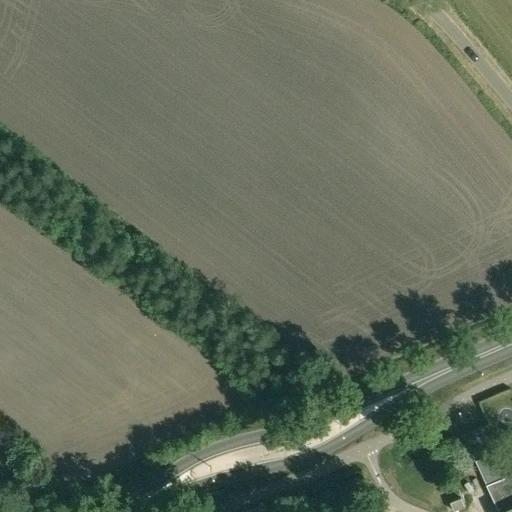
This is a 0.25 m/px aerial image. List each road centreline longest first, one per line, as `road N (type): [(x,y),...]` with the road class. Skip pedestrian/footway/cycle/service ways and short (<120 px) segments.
road 1 (secondary): [(469,360),(218,449),(115,511)]
road 2 (secondary): [(120,511),(303,459),(469,360)]
road 3 (unclassified): [(511,103),(420,0)]
